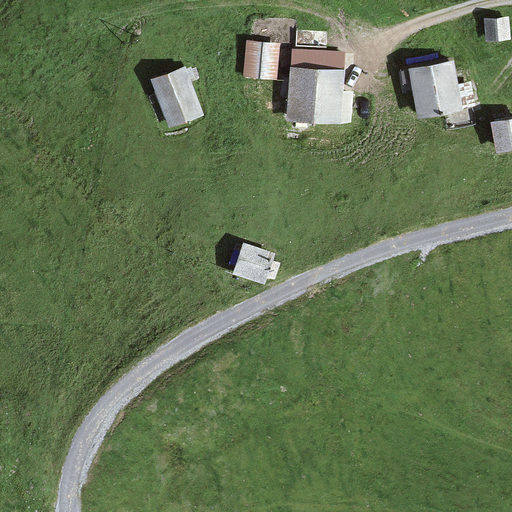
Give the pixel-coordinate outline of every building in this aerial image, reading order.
[(486,18),(486,43),(511,42),(511,31),(511,18),(486,18)] [(249,43),(247,70),(274,73),(276,46),(249,43)] [(293,78),(290,114),(316,115),(318,120),(323,120),(326,116),(348,117),(351,92),(338,91),(342,52),(295,50),(294,69),(290,69),(289,77),(293,78)] [(410,72),(419,121),(465,112),(456,64),(410,72)] [(151,80),(169,131),(205,118),(187,67),(151,80)] [(511,121),(494,124),(498,153),(511,151),(511,121)] [(245,244),(235,272),(266,282),(275,254),(245,244)]
